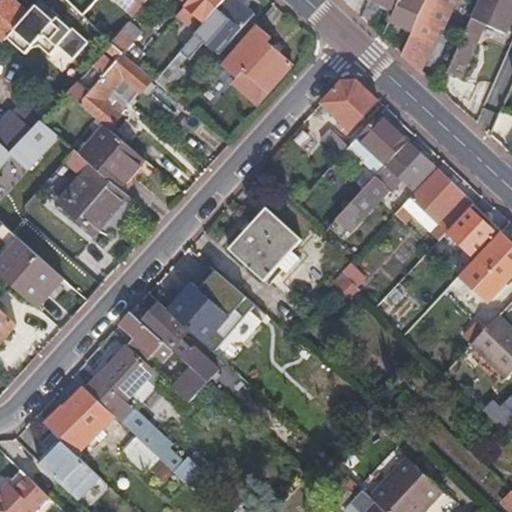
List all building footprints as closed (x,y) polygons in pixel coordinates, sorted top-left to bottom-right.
[(43,0),(42,0),(9,38),(27,54),(37,43),(51,55),(59,46),(74,59),(89,42),(74,28),(72,29),(58,17),(60,15),(43,0)] [(67,0),(82,14),(94,0),(67,0)] [(154,80),(165,89),(180,72),(175,67),(185,56),(192,61),(203,48),(201,48),(205,43),(218,54),(226,45),(253,13),(237,0),(223,0),(206,21),(154,80)] [(223,0),(191,0),(178,16),(182,19),(186,15),(192,21),(198,14),(206,21),(223,0)] [(382,5),(371,0),(369,0),(362,18),(372,27),(382,5)] [(371,0),(382,5),(394,11),(399,0),(371,0)] [(399,0),(394,11),(390,20),(413,30),(426,0),(399,0)] [(426,0),(413,30),(401,54),(420,71),(440,25),(443,27),(454,0),(426,0)] [(511,0),(478,0),(446,71),(459,77),(484,22),(501,30),(511,4),(511,0)] [(511,4),(501,30),(507,32),(508,30),(506,30),(511,16),(511,4)] [(114,44),(124,53),(141,34),(127,23),(116,36),(111,41),(114,44)] [(273,38),(257,25),(223,64),(238,78),(244,71),(247,74),(252,78),(269,93),(293,65),(268,43),(273,38)] [(111,32),(106,37),(111,41),(116,36),(111,32)] [(77,82),(67,93),(105,126),(108,128),(125,109),(130,103),(152,78),(136,64),(124,53),(114,44),(103,55),(113,64),(110,68),(100,59),(93,66),(97,70),(93,74),(96,77),(85,89),(77,82)] [(59,46),(51,55),(48,58),(63,71),(74,59),(59,46)] [(248,83),(252,78),(247,74),(243,79),(248,83)] [(342,79),(321,102),(341,121),(338,124),(348,133),(377,99),(368,91),(356,80),(342,79)] [(0,143),(11,153),(41,121),(27,106),(6,128),(0,122),(0,143)] [(409,141),(379,113),(353,142),(351,143),(368,158),(375,151),(386,161),(388,163),(409,141)] [(57,134),(41,121),(11,153),(10,153),(26,168),(57,134)] [(108,128),(105,126),(92,142),(87,137),(76,150),(119,186),(144,159),(108,128)] [(321,139),(340,156),(349,146),(350,145),(331,129),(321,139)] [(75,149),(57,134),(26,168),(23,171),(56,198),(69,183),(74,187),(84,176),(66,160),(75,149)] [(409,141),(388,163),(402,176),(413,187),(434,165),(409,141)] [(0,143),(0,164),(10,153),(11,153),(0,143)] [(350,145),(349,146),(376,171),(386,161),(375,151),(368,158),(351,143),(350,145)] [(76,150),(75,149),(66,160),(84,176),(74,187),(69,183),(56,198),(61,202),(76,216),(84,222),(96,233),(128,194),(125,191),(119,186),(76,150)] [(144,159),(119,186),(125,191),(150,164),(144,159)] [(388,163),(383,168),(395,179),(398,181),(402,176),(388,163)] [(335,219),(330,225),(341,236),(395,179),(383,168),(335,219)] [(430,231),(439,239),(448,230),(474,203),(452,182),(449,179),(437,168),(411,195),(439,221),(431,230),(430,231)] [(365,169),(354,181),(361,188),(373,176),(365,169)] [(0,194),(0,221),(4,225),(9,230),(23,215),(0,194)] [(414,214),(431,230),(439,221),(411,195),(404,203),(414,214)] [(389,206),(395,213),(403,204),(396,198),(389,206)] [(76,216),(61,202),(56,207),(72,221),(76,216)] [(406,223),(414,214),(404,203),(403,204),(395,213),(406,223)] [(500,231),(501,229),(474,203),(448,230),(475,256),(500,231)] [(312,214),(327,227),(330,225),(335,219),(320,205),(312,214)] [(279,265),(292,250),(303,239),(268,207),(230,249),(265,281),(276,269),(279,265)] [(23,215),(9,230),(31,249),(59,274),(64,279),(88,299),(101,284),(23,215)] [(4,225),(0,228),(0,273),(38,308),(50,295),(45,290),(59,274),(31,249),(9,230),(4,225)] [(511,274),(511,242),(500,231),(475,256),(476,257),(484,265),(474,276),(485,286),(495,276),(503,284),(511,274)] [(301,258),(292,250),(279,265),(287,273),(301,258)] [(216,324),(243,292),(210,264),(183,297),(216,324)] [(349,264),(342,271),(357,287),(365,279),(349,264)] [(334,293),(340,286),(339,286),(347,277),(342,272),(329,287),(332,290),(334,292),(334,293)] [(45,290),(50,295),(64,279),(59,274),(45,290)] [(350,297),(358,288),(347,277),(339,286),(340,286),(350,297)] [(445,289),(433,302),(451,320),(464,307),(445,289)] [(335,293),(334,293),(334,292),(332,290),(319,305),(322,308),(335,293)] [(207,380),(209,381),(219,370),(193,347),(191,349),(180,339),(190,330),(160,302),(142,322),(163,342),(173,350),(182,359),(191,367),(207,381),(207,380)] [(0,341),(17,323),(0,308),(0,341)] [(142,322),(131,312),(121,322),(136,336),(129,343),(147,360),(154,352),(157,350),(165,359),(173,350),(163,342),(142,322)] [(471,343),(473,346),(502,317),(499,314),(471,343)] [(511,326),(502,317),(473,346),(505,376),(511,369),(511,326)] [(154,369),(127,345),(115,358),(111,363),(100,375),(98,373),(86,386),(114,412),(136,433),(155,450),(174,469),(190,483),(204,468),(188,455),(184,460),(169,446),(164,441),(168,437),(134,407),(138,403),(130,396),(150,374),(157,381),(162,375),(155,368),(154,369)] [(165,359),(157,350),(154,352),(162,361),(165,359)] [(107,360),(111,363),(115,358),(112,354),(107,360)] [(189,400),(207,381),(191,367),(173,385),(189,400)] [(157,381),(150,374),(130,396),(138,403),(144,400),(155,388),(157,381)] [(56,434),(74,452),(114,412),(86,386),(84,384),(63,405),(62,404),(45,422),(56,434)] [(388,417),(387,416),(378,408),(373,414),(383,422),(388,417)] [(372,433),(383,422),(373,414),(362,425),(372,434),(372,433)] [(23,430),(15,439),(28,452),(37,444),(23,430)] [(166,477),(174,469),(155,450),(136,433),(122,448),(145,470),(151,463),(166,477)] [(34,458),(62,485),(84,462),(74,452),(56,434),(34,458)] [(173,442),(168,437),(164,441),(169,446),(173,442)] [(405,464),(440,498),(446,493),(410,460),(405,464)] [(386,511),(426,511),(440,498),(405,464),(372,498),(386,511)] [(346,510),(348,511),(386,511),(372,498),(364,490),(346,510)] [(511,490),(502,501),(511,509),(511,490)] [(232,511),(242,502),(231,492),(221,503),(230,511),(232,511)]
